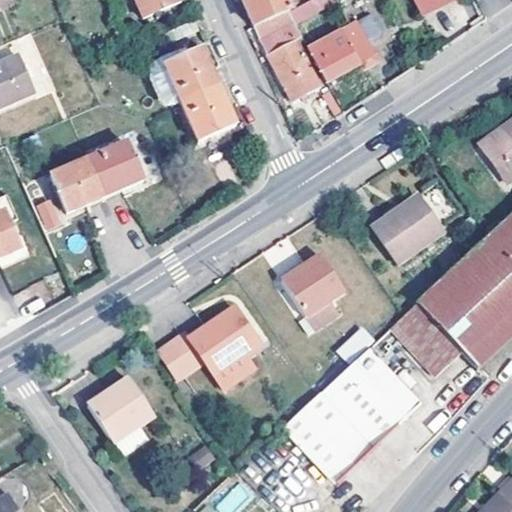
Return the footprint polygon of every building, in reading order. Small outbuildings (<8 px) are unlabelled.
[(180,0),(135,0),(145,21),(183,5),(180,0)] [(243,0),(262,40),(294,24),(296,23),(291,10),(285,0),(243,0)] [(413,0),(421,15),(454,0),(413,0)] [(307,48),(324,83),(358,65),(360,70),(375,62),(364,42),(374,37),(366,21),(358,25),(356,21),(349,25),(307,48)] [(302,99),(308,96),(321,90),(298,42),(302,40),(294,24),(262,40),(293,104),(302,99)] [(37,92),(51,86),(34,44),(19,50),(37,92)] [(182,106),(221,89),(204,51),(166,67),(182,106)] [(0,67),(0,112),(37,96),(21,59),(0,67)] [(221,89),(182,106),(199,144),(237,128),(221,89)] [(308,96),(302,99),(305,106),(312,103),(308,96)] [(511,126),(507,130),(510,134),(483,153),(508,188),(511,185),(511,126)] [(91,163),(108,201),(147,184),(130,146),(91,163)] [(69,218),(108,201),(91,163),(53,180),(69,218)] [(44,231),(67,223),(57,195),(34,204),(44,231)] [(0,264),(24,254),(14,232),(22,227),(9,198),(0,202),(0,264)] [(446,238),(418,201),(374,234),(402,271),(446,238)] [(511,221),(490,242),(419,311),(465,359),(481,376),(483,374),(511,346),(511,221)] [(310,325),(319,339),(344,322),(335,308),(349,299),(324,261),(308,271),(312,277),(288,293),(310,325)] [(284,288),(288,293),(312,277),(308,271),(284,288)] [(440,382),(465,359),(419,311),(408,321),(394,334),(440,382)] [(218,384),(248,363),(261,355),(235,318),(192,347),(188,341),(160,360),(179,387),(208,368),(218,384)] [(313,344),(319,339),(310,325),(303,329),(313,344)] [(377,347),(367,336),(345,356),(355,367),(377,347)] [(320,402),(286,433),(338,488),(420,409),(370,356),(320,402)] [(248,363),(218,384),(227,397),(257,377),(248,363)] [(119,398),(92,415),(114,450),(157,424),(132,384),(116,394),(119,398)] [(89,410),(92,415),(119,398),(116,394),(89,410)] [(200,471),(216,460),(205,445),(189,456),(200,471)] [(233,475),(191,511),(233,511),(252,495),(233,475)] [(484,511),(511,511),(511,506),(501,496),(484,511)] [(0,511),(18,511),(10,497),(0,502),(0,511)]
